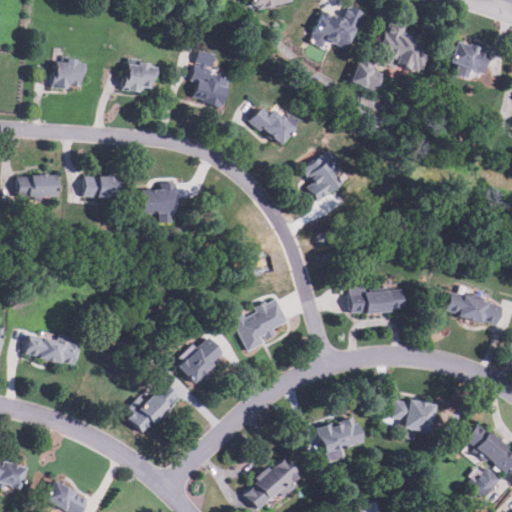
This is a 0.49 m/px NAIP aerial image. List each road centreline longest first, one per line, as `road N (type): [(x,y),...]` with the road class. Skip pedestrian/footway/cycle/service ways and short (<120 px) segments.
road 1 (residential): [(325,363),(286,237),(234,170),(189,144),(0,127)]
road 2 (residential): [(511,391),(427,358),(338,359),(278,383),(166,488)]
road 3 (residential): [(188,511),(154,476),(98,439),(0,406)]
